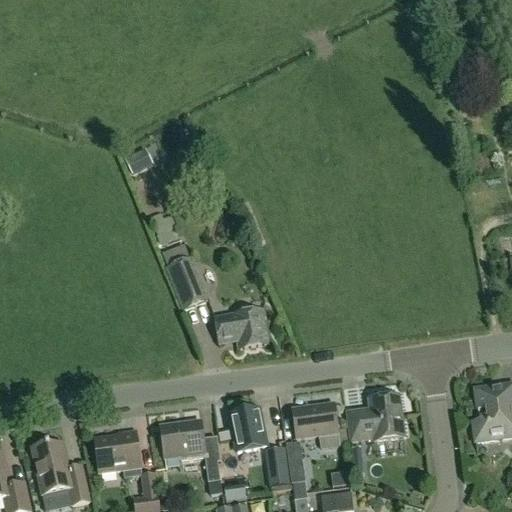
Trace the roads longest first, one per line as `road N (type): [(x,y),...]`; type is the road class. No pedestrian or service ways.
road 1 (residential): [(431,356),(0,419)]
road 2 (residential): [(443,511),(448,489),(431,356)]
